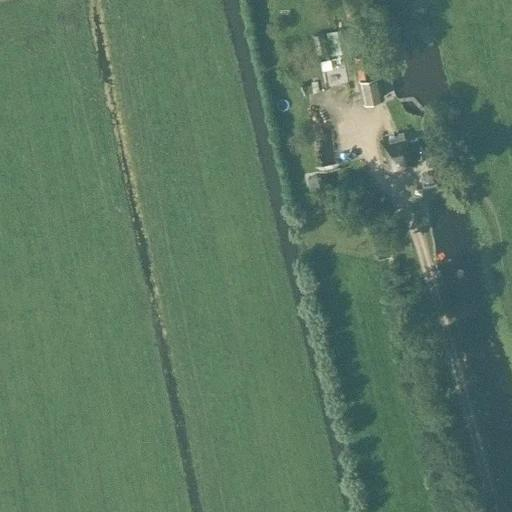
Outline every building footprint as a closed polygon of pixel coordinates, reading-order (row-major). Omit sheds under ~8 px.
[(336,31),(326,33),(331,56),(341,54),(336,31)] [(317,54),(327,52),(323,33),(312,35),(317,54)] [(364,100),(384,96),(379,74),(373,76),(368,54),(355,57),(364,100)] [(438,132),(430,134),(434,152),(443,150),(438,132)] [(415,157),(421,156),(417,137),(407,139),(407,135),(383,140),(389,168),(416,163),(415,157)] [(320,185),(319,178),(308,179),(309,187),(320,185)] [(362,178),(353,180),(356,192),(365,189),(362,178)]
